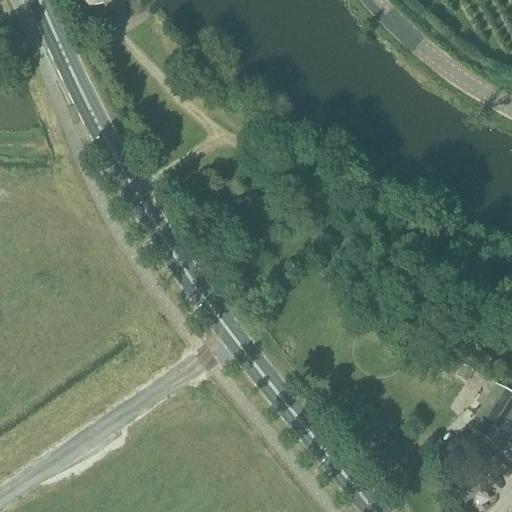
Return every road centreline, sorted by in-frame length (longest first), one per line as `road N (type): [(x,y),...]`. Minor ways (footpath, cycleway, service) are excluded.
road 1 (secondary): [(375,511),(176,256),(40,0)]
road 2 (track): [(0,497),(240,340)]
road 3 (tertiary): [(511,108),(479,91),(375,0)]
